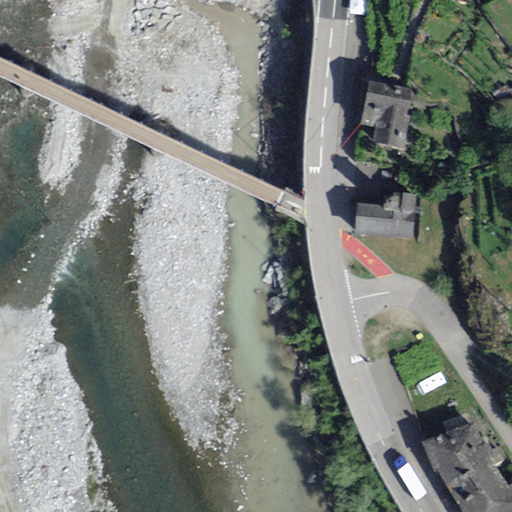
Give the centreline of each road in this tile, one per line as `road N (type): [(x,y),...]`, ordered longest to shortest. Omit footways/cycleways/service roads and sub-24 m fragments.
road 1 (secondary): [(336,304),(321,201),(333,0)]
road 2 (secondary): [(422,511),(371,423),(336,304)]
